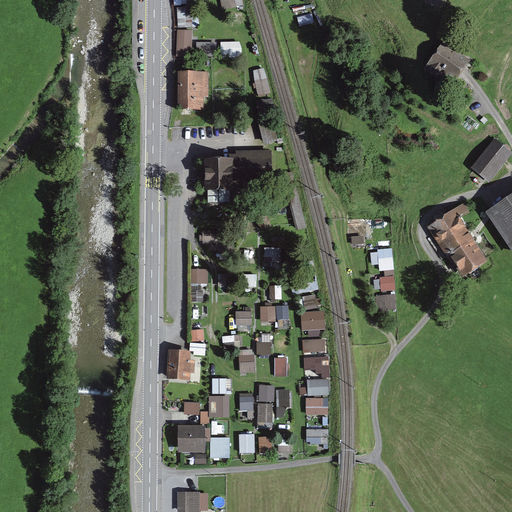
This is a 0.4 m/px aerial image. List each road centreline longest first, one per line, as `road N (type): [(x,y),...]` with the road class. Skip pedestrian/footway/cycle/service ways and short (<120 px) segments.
road 1 (secondary): [(155,0),(149,472)]
road 2 (residential): [(375,457),(380,376),(443,294),(423,224),(447,203),(511,180)]
road 3 (residential): [(149,472),(375,457)]
road 4 (unknown): [(260,467),(255,338)]
